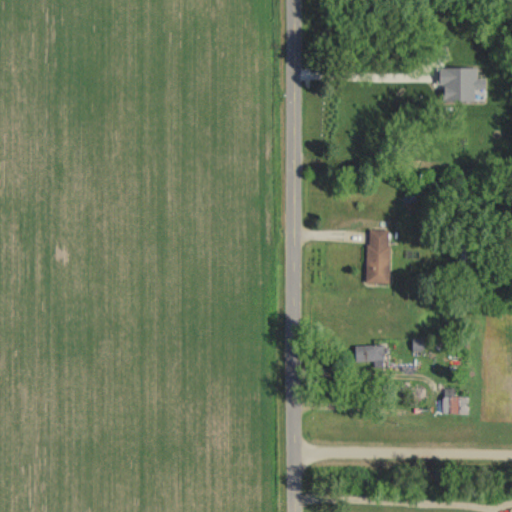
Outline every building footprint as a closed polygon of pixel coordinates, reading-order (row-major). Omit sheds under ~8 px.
[(475,131),(440,131),(440,149),(475,149),(475,131)] [(391,228),(369,228),(368,282),(390,283),(391,228)] [(470,246),(458,246),(459,274),(471,274),(470,246)] [(357,345),(357,362),(384,362),(384,345),(357,345)] [(445,413),(470,413),(470,396),(456,396),(456,387),(445,387),(445,413)]
